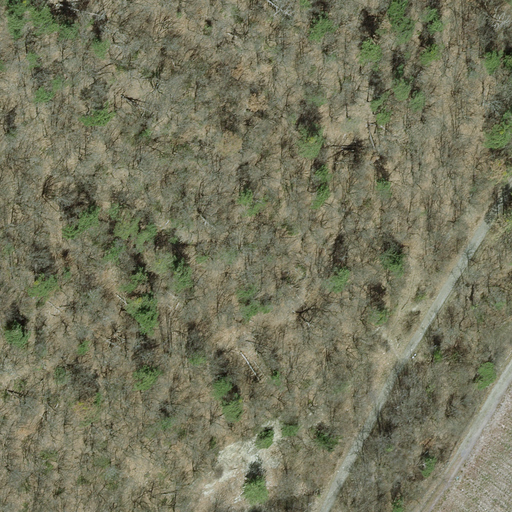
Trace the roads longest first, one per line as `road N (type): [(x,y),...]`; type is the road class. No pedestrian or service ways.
road 1 (track): [(511,180),(400,362)]
road 2 (track): [(423,511),(511,367)]
road 3 (track): [(400,362),(322,511)]
